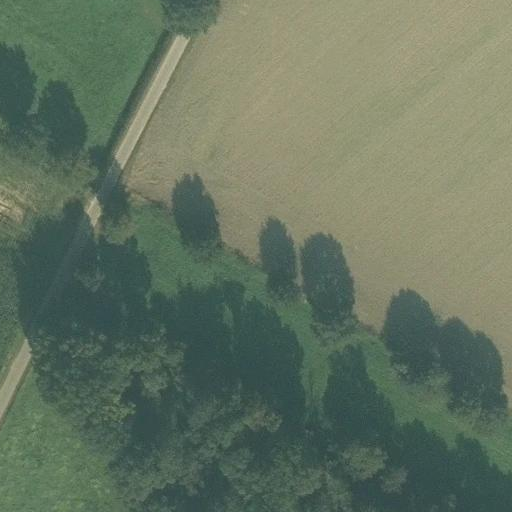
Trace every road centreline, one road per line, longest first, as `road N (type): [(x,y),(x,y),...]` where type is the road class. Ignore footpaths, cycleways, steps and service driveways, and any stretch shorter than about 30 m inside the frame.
road 1 (unclassified): [(200,0),(0,407)]
road 2 (track): [(158,511),(41,323)]
